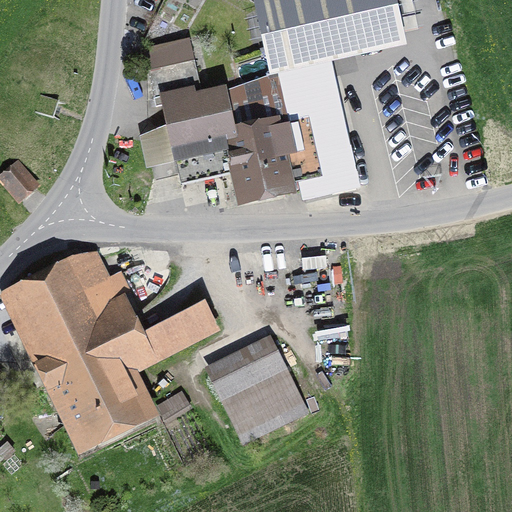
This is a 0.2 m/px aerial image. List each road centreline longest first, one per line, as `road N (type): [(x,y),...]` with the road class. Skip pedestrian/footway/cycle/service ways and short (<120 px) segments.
road 1 (tertiary): [(69,208),(138,228),(356,226),(511,196)]
road 2 (tertiary): [(69,208),(99,114),(113,0)]
